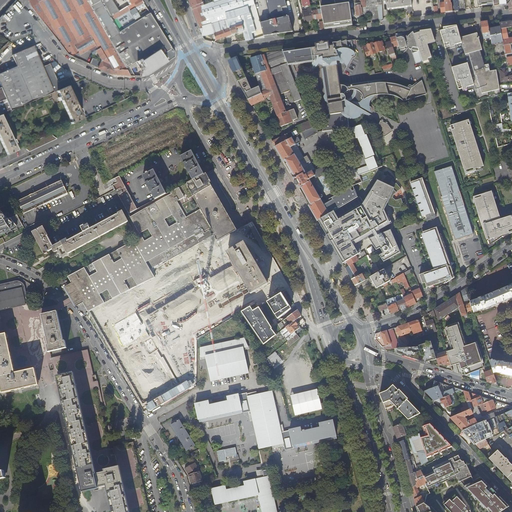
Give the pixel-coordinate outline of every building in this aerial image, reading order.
[(121,75),(130,76),(135,76),(133,72),(139,68),(140,68),(141,70),(141,71),(140,71),(139,73),(140,73),(140,76),(142,76),(143,76),(145,76),(146,76),(147,75),(148,74),(159,67),(166,63),(174,57),(175,54),(154,21),(141,29),(136,21),(135,19),(140,17),(136,11),(146,6),(141,0),(28,0),(30,4),(32,8),(33,9),(68,54),(72,56),(78,52),(74,44),(90,36),(96,46),(97,49),(96,50),(102,60),(101,62),(92,58),(89,64),(111,74),(121,75)] [(189,0),(192,7),(197,5),(198,8),(193,10),(200,28),(203,27),(202,26),(211,24),(214,33),(216,40),(244,31),(247,40),(254,39),(252,33),(255,32),(248,7),(256,5),(254,0),(189,0)] [(266,0),(271,21),(260,23),(264,36),(293,32),(289,16),(285,17),(282,8),(287,6),(285,0),(266,0)] [(334,0),(319,0),(320,5),(323,18),(323,22),(325,29),(348,26),(344,4),(336,5),(334,0)] [(368,0),(369,8),(378,7),(378,6),(376,0),(368,0)] [(386,0),(388,10),(412,7),(411,0),(386,0)] [(444,0),(444,1),(445,12),(452,11),(452,4),(451,4),(450,0),(444,0)] [(457,0),(458,1),(459,11),(466,10),(464,0),(457,0)] [(349,3),(344,4),(348,26),(352,25),(349,3)] [(314,20),(323,18),(320,5),(316,6),(317,10),(312,11),(314,20)] [(370,15),(371,23),(380,22),(379,19),(378,7),(369,8),(370,15)] [(305,11),(302,12),(305,22),(309,22),(309,21),(314,20),(312,11),(311,8),(307,9),(308,12),(306,13),(305,11)] [(504,23),(504,19),(499,20),(500,27),(501,29),(506,28),(511,27),(511,22),(511,23),(511,22),(506,22),(504,23)] [(316,25),(317,30),(324,29),(325,29),(323,22),(319,22),(320,25),(316,25)] [(483,34),(490,33),(489,29),(488,22),(481,23),(483,34)] [(200,28),(203,37),(205,36),(214,33),(211,24),(202,26),(203,27),(200,28)] [(461,38),(457,26),(443,28),(444,30),(441,31),(446,48),(462,43),(461,38)] [(500,27),(489,29),(490,33),(490,36),(492,46),(503,44),(501,29),(500,27)] [(506,30),(506,28),(501,29),(503,44),(504,46),(511,44),(511,38),(508,39),(506,30)] [(420,33),(414,35),(418,46),(422,61),(429,59),(428,58),(432,57),(428,45),(436,43),(431,30),(420,32),(420,33)] [(411,34),(408,35),(408,37),(413,51),(417,64),(423,62),(422,61),(418,46),(414,35),(413,32),(411,34)] [(478,33),(461,38),(462,43),(468,63),(452,68),(457,83),(460,82),(462,88),(474,85),(478,100),(483,99),(487,98),(501,95),(499,85),(497,70),(490,71),(489,66),(485,66),(481,50),(483,50),(478,33)] [(403,52),(406,51),(400,34),(396,34),(396,37),(399,46),(401,50),(402,50),(403,52)] [(416,64),(417,64),(413,51),(408,37),(408,35),(406,36),(409,43),(408,44),(410,49),(410,50),(411,51),(412,51),(416,64)] [(80,55),(89,50),(93,56),(96,50),(97,49),(96,46),(90,36),(74,44),(78,52),(80,55)] [(396,37),(390,39),(391,42),(393,48),(399,46),(396,37)] [(355,98),(354,95),(352,90),(351,87),(346,88),(345,87),(344,87),(343,87),(342,87),(341,87),(340,87),(337,66),(340,64),(340,65),(341,65),(342,65),(343,65),(344,65),(347,67),(352,58),(353,58),(354,58),(354,57),(355,57),(355,56),(356,56),(356,55),(356,54),(355,53),(354,52),(352,41),(333,43),(334,45),(329,46),(328,44),(324,44),(324,46),(321,46),(320,45),(316,46),(316,48),(295,51),(295,49),(287,50),(282,50),(283,51),(288,65),(313,62),(313,70),(314,69),(315,69),(316,68),(317,68),(318,67),(318,66),(319,66),(320,65),(321,65),(322,66),(323,66),(323,68),(327,95),(326,96),(325,97),(326,98),(326,99),(327,100),(328,101),(329,107),(330,114),(329,115),(328,116),(328,117),(327,117),(326,118),(325,119),(322,132),(350,128),(349,118),(348,118),(346,118),(345,117),(344,116),(343,115),(342,115),(341,114),(341,113),(343,112),(344,114),(345,114),(346,115),(347,116),(348,116),(349,117),(350,117),(351,117),(352,117),(353,117),(354,117),(355,117),(356,117),(357,116),(358,116),(359,115),(360,114),(361,113),(362,112),(362,111),(363,110),(359,108),(349,103),(350,102),(351,102),(352,101),(354,102),(357,104),(355,98)] [(375,42),(375,44),(374,44),(378,53),(385,50),(382,42),(379,43),(379,42),(378,43),(377,42),(375,42)] [(390,55),(395,54),(393,48),(391,42),(386,44),(390,55)] [(368,45),(364,47),(368,56),(376,53),(373,44),(372,44),(371,43),(368,44),(368,45)] [(0,169),(26,157),(55,144),(56,139),(55,138),(50,134),(83,119),(81,113),(82,112),(80,109),(79,109),(68,86),(72,84),(69,77),(58,82),(50,64),(48,65),(43,67),(41,63),(36,51),(34,46),(14,54),(12,55),(14,59),(17,67),(0,73),(0,169)] [(286,80),(287,79),(293,77),(288,65),(283,51),(266,58),(264,55),(262,55),(262,56),(267,70),(255,74),(259,87),(262,94),(248,100),(252,106),(265,100),(264,99),(270,97),(277,116),(276,117),(276,118),(276,119),(277,119),(278,120),(278,119),(281,127),(292,123),(292,121),(293,121),(294,122),(296,121),(295,120),(298,119),(294,109),(286,112),(279,95),(270,70),(280,66),(286,80)] [(262,56),(251,58),(254,71),(255,74),(267,70),(262,56)] [(238,57),(236,58),(244,74),(251,90),(253,90),(245,73),(244,71),(238,57)] [(262,94),(259,87),(253,90),(251,90),(244,74),(236,58),(234,58),(233,58),(232,59),(232,60),(230,62),(230,63),(230,64),(229,66),(230,67),(230,68),(231,69),(235,76),(245,94),(248,100),(262,94)] [(270,70),(279,95),(291,90),(287,79),(286,80),(280,66),(270,70)] [(509,73),(508,70),(500,70),(502,82),(511,80),(511,76),(511,73),(509,73)] [(287,79),(291,90),(296,102),(302,100),(293,77),(287,79)] [(354,94),(354,95),(355,98),(357,104),(367,108),(367,107),(368,107),(369,107),(370,107),(370,106),(370,105),(370,102),(371,100),(372,99),(372,98),(373,98),(374,97),(375,97),(376,96),(377,96),(378,95),(379,95),(384,95),(386,95),(388,95),(389,96),(393,96),(396,97),(397,98),(400,99),(401,99),(402,100),(403,101),(404,102),(408,101),(413,102),(416,99),(417,98),(421,97),(433,94),(431,87),(428,78),(417,86),(413,89),(412,90),(411,89),(410,89),(409,89),(407,88),(405,87),(402,86),(399,85),(396,84),(393,84),(386,83),(382,84),(376,84),(374,84),(373,81),(359,83),(351,85),(352,85),(352,86),(353,87),(351,87),(352,90),(354,90),(355,91),(354,93),(354,94)] [(367,108),(357,104),(354,102),(371,112),(370,110),(370,109),(370,107),(369,107),(368,107),(367,107),(367,108)] [(348,118),(349,118),(349,119),(350,119),(351,119),(353,119),(355,119),(355,118),(358,118),(359,117),(361,115),(362,115),(363,113),(369,115),(369,114),(369,113),(363,110),(362,111),(362,112),(361,113),(360,114),(359,115),(358,116),(357,116),(356,117),(355,117),(354,117),(353,117),(352,117),(351,117),(350,117),(349,117),(348,116),(347,116),(346,115),(345,114),(344,114),(343,112),(341,113),(341,114),(342,115),(343,115),(344,116),(345,117),(346,118),(348,118)] [(388,125),(382,120),(376,128),(383,137),(392,132),(388,125)] [(450,127),(466,175),(476,171),(476,170),(484,167),(469,120),(450,127)] [(296,126),(297,129),(299,134),(302,132),(313,128),(310,121),(296,126)] [(366,135),(361,124),(354,127),(353,128),(357,138),(359,138),(367,158),(375,155),(367,134),(366,135)] [(306,139),(318,133),(316,127),(313,128),(302,132),(306,139)] [(293,137),(290,132),(286,134),(288,139),(275,146),(284,161),(286,160),(295,177),(294,178),(295,180),(296,181),(297,180),(298,182),(299,184),(298,185),(298,186),(299,188),(301,187),(311,204),(309,205),(318,220),(333,211),(335,210),(357,197),(355,188),(345,194),(345,193),(324,204),(309,179),(315,176),(312,171),(306,174),(291,147),(301,142),(297,135),(293,137)] [(286,134),(272,141),(275,146),(288,139),(286,134)] [(187,168),(193,180),(204,174),(192,150),(181,156),(187,168)] [(359,177),(348,157),(340,162),(351,181),(359,177)] [(379,167),(374,157),(366,160),(370,170),(377,168),(379,167)] [(329,167),(328,165),(317,171),(319,175),(322,173),(322,174),(323,173),(323,172),(326,171),(326,170),(329,167)] [(473,234),(452,166),(434,172),(443,197),(441,197),(446,212),(446,211),(455,240),(473,234)] [(333,211),(318,220),(343,263),(346,261),(352,258),(354,257),(359,254),(352,242),(362,236),(364,239),(368,237),(376,250),(379,248),(382,253),(379,255),(383,261),(400,252),(390,230),(377,235),(375,230),(390,220),(383,207),(388,202),(393,206),(396,214),(403,213),(401,207),(402,204),(402,201),(400,198),(395,200),(391,197),(393,194),(400,188),(395,183),(394,184),(392,180),(393,178),(387,174),(386,176),(383,174),(384,172),(378,170),(377,168),(370,170),(359,175),(361,182),(364,193),(363,193),(368,200),(338,217),(333,211)] [(143,175),(156,200),(167,194),(154,170),(143,175)] [(211,182),(207,173),(205,174),(204,174),(193,180),(167,194),(156,200),(152,202),(139,208),(138,209),(129,213),(142,237),(136,240),(86,267),(82,269),(68,277),(72,284),(67,286),(68,287),(65,288),(68,294),(69,294),(70,295),(72,294),(76,302),(79,305),(81,304),(83,303),(85,306),(88,312),(94,309),(118,295),(119,295),(135,286),(154,276),(151,271),(157,268),(214,234),(217,240),(233,231),(233,232),(237,230),(230,217),(223,205),(218,196),(213,188),(210,182),(211,182)] [(138,209),(121,178),(111,183),(115,190),(115,189),(139,234),(134,237),(136,240),(142,237),(129,213),(138,209)] [(411,183),(423,220),(429,218),(429,217),(435,214),(430,203),(425,204),(424,201),(429,200),(425,188),(420,190),(419,187),(424,185),(423,180),(423,178),(411,183)] [(61,180),(52,185),(58,197),(67,193),(64,187),(64,186),(61,180)] [(45,203),(58,197),(52,185),(39,191),(45,203)] [(23,214),(45,203),(39,191),(17,201),(23,214)] [(490,246),(493,245),(506,236),(511,233),(511,211),(511,212),(511,213),(511,215),(501,219),(491,192),(473,198),(487,241),(488,240),(490,246)] [(0,239),(4,238),(6,242),(20,234),(16,227),(22,224),(17,215),(5,221),(4,220),(6,217),(0,210),(0,239)] [(54,246),(43,227),(41,228),(33,232),(45,253),(54,249),(55,252),(58,250),(57,248),(63,245),(68,253),(86,244),(128,222),(123,211),(119,213),(118,211),(74,235),(75,237),(68,240),(67,238),(61,241),(62,242),(54,246)] [(431,272),(419,276),(424,289),(437,284),(454,278),(451,270),(448,261),(445,251),(443,252),(441,246),(442,245),(438,234),(436,228),(428,231),(429,233),(423,235),(422,235),(429,254),(429,256),(433,267),(435,266),(436,271),(435,271),(431,273),(431,272)] [(233,231),(217,240),(218,241),(233,232),(233,231)] [(267,284),(244,242),(240,244),(228,251),(244,279),(250,290),(252,293),(267,284)] [(357,258),(365,253),(364,250),(359,254),(354,257),(352,258),(346,261),(349,265),(358,260),(357,258)] [(359,275),(353,264),(345,268),(356,285),(365,280),(362,274),(359,275)] [(390,281),(384,269),(380,271),(374,275),(370,277),(377,288),(379,287),(387,282),(390,281)] [(437,284),(424,289),(426,289),(426,291),(443,285),(444,286),(446,284),(450,281),(454,278),(437,284)] [(0,309),(28,303),(24,287),(24,286),(23,285),(23,284),(22,283),(21,283),(21,282),(20,282),(19,281),(18,281),(17,281),(16,281),(0,284),(0,309)] [(190,306),(183,292),(162,302),(175,327),(183,323),(186,327),(242,299),(234,283),(190,306)] [(511,284),(509,286),(482,298),(482,297),(479,299),(470,302),(471,304),(473,310),(474,313),(483,310),(483,311),(511,298),(511,284)] [(420,288),(411,292),(415,300),(423,296),(420,288)] [(468,301),(470,301),(466,288),(465,289),(461,292),(464,301),(468,300),(468,301)] [(402,289),(400,290),(402,293),(408,308),(416,303),(415,300),(411,292),(411,290),(409,291),(410,292),(411,294),(405,297),(404,295),(405,294),(404,291),(403,291),(402,289)] [(264,298),(267,303),(268,302),(275,298),(272,293),(264,298)] [(398,301),(398,300),(396,296),(394,297),(396,303),(399,310),(408,308),(402,293),(399,294),(401,298),(402,300),(398,301)] [(460,293),(455,296),(459,308),(462,317),(467,316),(460,293)] [(275,298),(268,302),(278,318),(292,309),(282,294),(281,294),(275,298)] [(439,320),(459,308),(455,296),(454,297),(435,309),(439,320)] [(386,303),(384,304),(382,305),(379,298),(375,301),(382,316),(384,316),(382,310),(384,310),(386,315),(390,313),(388,307),(386,303)] [(0,335),(6,334),(15,374),(35,369),(44,367),(49,366),(51,370),(53,370),(55,380),(59,379),(58,376),(72,373),(75,383),(95,474),(105,471),(104,469),(118,466),(128,511),(149,511),(133,442),(114,446),(114,448),(111,449),(97,388),(95,381),(96,381),(97,381),(96,375),(94,375),(88,349),(52,357),(51,350),(65,347),(56,310),(41,313),(38,301),(28,303),(0,309),(0,335)] [(392,306),(388,307),(390,313),(399,310),(396,303),(391,305),(392,306)] [(241,312),(264,344),(277,334),(272,327),(259,307),(257,308),(253,311),(250,306),(241,312)] [(290,315),(294,321),(301,316),(298,309),(290,315)] [(422,331),(418,320),(409,323),(412,331),(416,330),(417,332),(422,331)] [(433,320),(425,322),(427,327),(429,334),(437,331),(433,320)] [(297,325),(294,321),(284,328),(282,330),(280,332),(286,339),(299,328),(296,325),(297,325)] [(406,334),(412,332),(412,331),(409,323),(398,327),(397,333),(408,344),(412,341),(406,334)] [(449,326),(445,329),(452,351),(447,352),(451,365),(452,366),(456,365),(457,367),(460,366),(461,370),(464,369),(466,375),(472,372),(476,371),(480,370),(480,369),(483,368),(485,367),(486,367),(484,363),(485,362),(478,342),(467,346),(459,323),(449,326)] [(286,339),(288,341),(297,334),(302,330),(300,327),(299,328),(286,339)] [(407,345),(408,344),(397,333),(398,327),(396,333),(407,345)] [(399,349),(393,329),(384,331),(376,334),(375,339),(385,350),(389,349),(391,349),(399,349)] [(6,334),(0,335),(0,380),(3,392),(39,384),(35,369),(15,374),(6,334)] [(300,338),(297,334),(288,341),(287,342),(290,346),(300,338)] [(424,361),(436,357),(436,355),(432,343),(432,342),(428,343),(425,335),(417,338),(415,339),(418,347),(410,348),(401,348),(403,356),(405,356),(423,362),(424,361)] [(249,373),(244,350),(243,348),(248,347),(247,345),(244,338),(200,348),(201,355),(201,357),(206,356),(206,359),(211,381),(249,373)] [(266,358),(274,369),(284,362),(276,352),(266,358)] [(447,352),(436,355),(436,357),(439,366),(444,364),(445,365),(447,364),(448,366),(451,365),(447,352)] [(511,363),(507,363),(506,362),(503,362),(499,361),(497,362),(497,361),(495,360),(493,360),(493,359),(491,360),(491,361),(490,361),(491,365),(494,373),(497,372),(501,373),(501,374),(511,376),(511,363)] [(494,384),(497,383),(495,376),(494,373),(491,365),(486,367),(485,367),(483,368),(488,382),(493,381),(494,384)] [(480,370),(480,369),(480,370),(476,371),(472,372),(466,375),(465,375),(479,380),(480,370)] [(58,376),(59,379),(84,491),(108,486),(114,511),(128,511),(118,466),(104,469),(105,471),(95,474),(75,383),(72,373),(58,376)] [(398,409),(408,420),(420,413),(394,385),(388,390),(380,394),(385,407),(384,407),(385,409),(395,405),(398,408),(397,409),(398,409)] [(433,388),(425,391),(435,401),(440,399),(443,398),(442,394),(441,392),(438,386),(433,388)] [(454,388),(442,394),(443,398),(449,395),(455,393),(454,388)] [(318,390),(290,396),(295,416),(322,410),(318,390)] [(196,404),(199,419),(242,410),(243,413),(248,411),(252,411),(254,420),(260,449),(273,446),(284,444),(284,447),(285,451),(294,449),(293,446),(336,437),(333,421),(320,424),(320,428),(305,431),(305,430),(301,430),(300,428),(290,430),(284,432),(281,432),(279,426),(272,392),(257,395),(248,397),(247,393),(228,397),(229,401),(209,405),(209,401),(196,404)] [(453,405),(449,395),(443,398),(440,399),(442,403),(441,404),(442,405),(445,408),(453,405)] [(471,409),(480,405),(481,405),(492,400),(481,396),(472,400),(471,400),(467,402),(468,406),(469,407),(470,410),(471,409)] [(496,408),(493,400),(492,400),(481,405),(483,412),(486,411),(487,411),(496,408)] [(480,407),(480,405),(471,409),(474,414),(476,418),(478,424),(494,417),(495,417),(505,413),(504,409),(482,418),(478,408),(480,407)] [(469,416),(474,414),(471,409),(470,410),(458,415),(451,418),(452,420),(457,424),(463,430),(478,424),(476,418),(469,421),(469,422),(468,423),(467,421),(467,420),(466,419),(465,419),(465,417),(469,415),(469,416)] [(511,409),(505,413),(495,417),(501,433),(505,431),(511,426),(511,423),(511,424),(509,420),(511,418),(511,409)] [(469,421),(476,418),(474,414),(469,416),(469,415),(465,417),(465,419),(466,419),(467,420),(467,421),(468,423),(469,422),(469,421)] [(478,436),(477,434),(475,430),(484,425),(488,435),(493,433),(494,436),(499,433),(494,417),(478,424),(463,430),(476,444),(481,442),(478,436)] [(178,420),(177,421),(178,421),(171,425),(187,451),(195,445),(179,420),(178,421),(178,420)] [(403,436),(406,435),(401,423),(393,427),(397,438),(403,436)] [(426,436),(420,437),(422,442),(440,434),(430,423),(422,426),(426,436)] [(412,436),(417,452),(419,455),(422,464),(422,465),(419,468),(419,471),(421,470),(426,467),(424,463),(428,461),(427,458),(425,450),(422,442),(420,437),(419,433),(417,434),(412,436)] [(440,434),(422,442),(425,450),(427,458),(452,446),(440,434)] [(417,452),(412,436),(409,437),(415,453),(417,452)] [(480,449),(489,445),(486,439),(481,442),(476,444),(480,449)] [(407,451),(404,440),(399,442),(403,458),(409,456),(407,451)] [(235,447),(217,451),(220,463),(230,461),(229,457),(237,455),(235,447)] [(498,450),(494,454),(489,458),(501,471),(510,479),(511,481),(511,464),(509,461),(510,460),(507,457),(506,458),(498,450)] [(434,471),(424,476),(428,483),(427,483),(425,484),(426,486),(427,488),(456,474),(459,481),(460,481),(487,509),(491,508),(492,511),(500,511),(509,506),(482,477),(474,481),(470,474),(472,474),(467,466),(466,466),(465,464),(464,465),(463,461),(462,461),(461,461),(458,455),(432,467),(434,471)] [(411,465),(415,464),(414,461),(412,461),(410,462),(409,457),(409,456),(403,458),(411,488),(416,486),(415,484),(417,482),(416,479),(417,478),(415,472),(413,473),(412,469),(414,468),(413,466),(411,466),(411,465)] [(202,481),(200,471),(195,463),(185,468),(189,474),(192,484),(202,481)] [(276,511),(268,470),(262,471),(264,478),(258,479),(244,482),(245,486),(226,491),(225,486),(212,489),(216,505),(259,495),(262,511),(276,511)] [(417,488),(425,484),(427,483),(428,483),(424,476),(421,470),(419,471),(417,472),(416,472),(415,472),(417,478),(416,479),(417,482),(415,484),(416,486),(411,488),(416,506),(425,502),(417,488)] [(425,502),(427,495),(430,493),(427,488),(426,486),(425,484),(417,488),(425,502)] [(449,497),(443,503),(451,511),(438,511),(432,506),(430,506),(425,502),(416,506),(417,511),(470,511),(470,510),(468,511),(465,507),(466,506),(456,494),(451,499),(449,497)]
